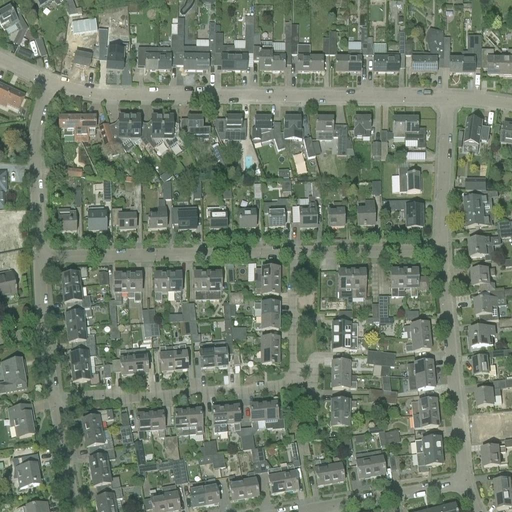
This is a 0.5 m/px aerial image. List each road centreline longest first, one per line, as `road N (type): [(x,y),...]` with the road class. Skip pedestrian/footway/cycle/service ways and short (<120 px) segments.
road 1 (residential): [(51,82),(95,95),(449,100)]
road 2 (residential): [(53,398),(285,384),(291,253)]
road 3 (residential): [(37,258),(291,253)]
road 4 (residential): [(438,245),(462,483)]
road 5 (residential): [(37,258),(33,143),(51,82)]
road 6 (residential): [(291,253),(438,245)]
road 7 (residential): [(449,100),(438,245)]
road 8 (residential): [(332,505),(462,483)]
